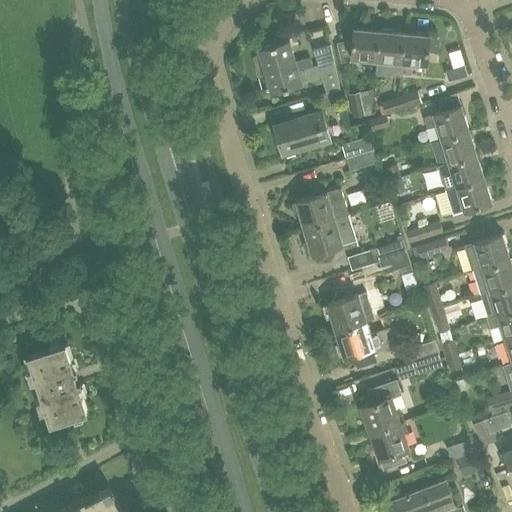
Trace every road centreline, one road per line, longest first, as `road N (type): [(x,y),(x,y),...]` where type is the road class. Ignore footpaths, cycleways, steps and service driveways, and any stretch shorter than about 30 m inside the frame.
road 1 (residential): [(349,511),(208,71),(205,55),(240,0)]
road 2 (tertiary): [(275,511),(123,0)]
road 3 (tertiary): [(96,0),(119,102),(246,511)]
road 4 (residential): [(0,306),(95,282),(143,436)]
road 5 (residential): [(0,508),(143,436)]
road 6 (residential): [(511,131),(471,5)]
